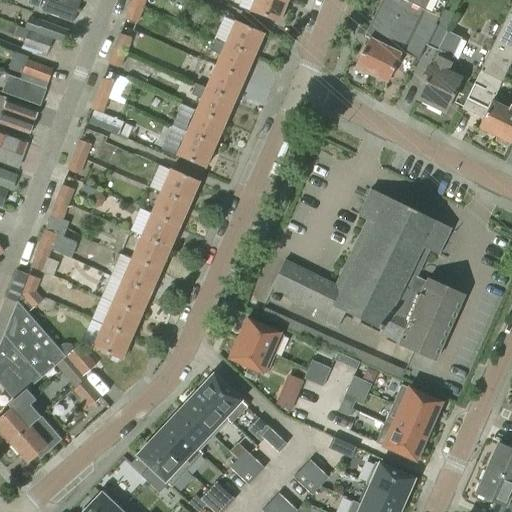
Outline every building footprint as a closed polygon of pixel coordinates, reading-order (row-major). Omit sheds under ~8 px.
[(36,8),(39,0),(26,0),(25,4),(36,8)] [(77,10),(55,2),(49,0),(43,0),(40,11),(72,23),(77,10)] [(56,0),(55,2),(77,10),(80,0),(56,0)] [(131,0),(130,4),(142,8),(145,0),(131,0)] [(241,0),(239,8),(249,11),(249,12),(277,22),(285,0),(241,0)] [(438,17),(402,0),(381,0),(363,38),(367,39),(353,67),(385,83),(400,53),(417,61),(425,45),(438,17)] [(402,0),(438,17),(442,9),(446,0),(402,0)] [(137,24),(142,8),(130,4),(124,19),(137,24)] [(511,4),(479,71),(460,109),(481,119),(477,128),(495,137),(494,141),(498,143),(501,145),(508,143),(510,144),(511,139),(511,106),(508,105),(505,110),(490,102),(500,82),(506,68),(511,56),(511,4)] [(0,16),(11,19),(13,8),(0,5),(0,16)] [(455,15),(442,9),(438,17),(425,45),(439,52),(431,68),(427,67),(419,84),(422,85),(416,98),(444,112),(459,80),(444,73),(461,38),(447,31),(455,15)] [(28,18),(24,29),(63,42),(67,31),(41,22),(40,23),(28,18)] [(225,45),(224,46),(251,58),(261,35),(234,23),(225,45)] [(17,27),(13,36),(24,40),(27,31),(17,27)] [(24,40),(21,46),(46,55),(51,39),(27,31),(24,40)] [(125,53),(131,38),(119,34),(113,48),(125,53)] [(220,55),(215,67),(242,79),(251,58),(224,46),(225,45),(215,41),(210,51),(220,55)] [(119,68),(125,53),(113,48),(108,64),(119,68)] [(26,60),(21,74),(47,84),(52,70),(26,60)] [(215,67),(205,89),(232,101),(242,79),(215,67)] [(2,93),(38,107),(45,90),(8,76),(2,93)] [(108,98),(114,83),(102,79),(96,93),(108,98)] [(201,100),(196,110),(223,122),(232,101),(205,89),(196,85),(191,95),(201,100)] [(102,113),(108,98),(96,93),(90,109),(102,113)] [(1,111),(33,122),(37,109),(5,98),(1,111)] [(196,110),(186,133),(213,145),(223,122),(196,110)] [(1,111),(0,112),(0,124),(28,135),(33,122),(1,111)] [(93,111),(88,124),(118,135),(122,122),(93,111)] [(0,133),(0,147),(21,155),(26,143),(0,133)] [(213,145),(186,133),(176,156),(203,168),(213,145)] [(84,161),(90,145),(78,140),(72,156),(84,161)] [(0,147),(0,162),(16,169),(21,155),(0,147)] [(79,175),(84,161),(72,156),(66,170),(79,175)] [(0,171),(0,184),(10,188),(14,176),(0,171)] [(170,171),(160,192),(187,204),(197,182),(170,171)] [(68,205),(73,190),(61,185),(56,200),(68,205)] [(463,294),(427,278),(425,282),(414,277),(427,251),(436,255),(449,228),(370,190),(357,217),(366,221),(334,286),(283,261),(270,287),(317,310),(313,317),(336,329),(344,313),(379,330),(377,333),(398,343),(397,346),(433,362),(463,294)] [(151,215),(178,226),(187,204),(160,192),(151,215)] [(62,220),(68,205),(56,200),(50,215),(62,220)] [(151,215),(141,236),(168,248),(178,226),(151,215)] [(51,250),(56,235),(44,230),(38,245),(51,250)] [(131,259),(131,260),(158,272),(168,248),(141,236),(141,237),(128,231),(118,254),(131,259)] [(47,258),(51,250),(38,245),(30,267),(52,276),(58,263),(47,258)] [(131,260),(122,282),(148,293),(158,272),(131,260)] [(20,293),(34,291),(38,279),(27,275),(20,293)] [(122,282),(112,302),(139,314),(148,293),(122,282)] [(42,300),(34,291),(20,293),(33,308),(42,300)] [(0,416),(0,433),(9,444),(39,417),(28,404),(33,401),(25,392),(65,357),(15,300),(0,339),(0,380),(15,398),(7,405),(9,408),(0,416)] [(112,302),(102,326),(129,338),(139,314),(112,302)] [(279,315),(263,308),(260,316),(275,323),(279,315)] [(245,319),(237,339),(274,355),(282,336),(245,319)] [(129,338),(102,326),(93,348),(119,360),(129,338)] [(237,339),(228,358),(265,374),(274,355),(237,339)] [(95,365),(78,345),(65,356),(82,376),(95,365)] [(336,353),(333,361),(344,365),(347,358),(336,353)] [(347,358),(344,365),(355,370),(358,362),(347,358)] [(402,370),(386,363),(383,371),(399,378),(402,370)] [(212,375),(197,391),(230,423),(245,407),(212,375)] [(84,380),(72,391),(87,408),(99,397),(84,380)] [(400,385),(391,404),(431,422),(440,402),(400,385)] [(284,389),(277,405),(289,410),(296,394),(284,389)] [(230,423),(197,391),(182,408),(212,436),(227,420),(230,424),(230,423)] [(343,397),(339,404),(351,409),(354,402),(343,397)] [(339,404),(336,411),(347,416),(351,409),(339,404)] [(391,404),(383,424),(390,427),(391,425),(423,440),(431,422),(391,404)] [(182,408),(167,423),(200,455),(201,454),(198,451),(212,436),(182,408)] [(48,428),(39,417),(9,444),(26,463),(37,453),(40,456),(59,440),(48,428)] [(167,423),(152,439),(186,471),(200,455),(167,423)] [(390,427),(382,446),(414,460),(423,440),(391,425),(390,427)] [(285,444),(267,427),(259,435),(277,453),(285,444)] [(327,448),(350,459),(355,448),(332,437),(327,448)] [(170,487),(186,471),(152,439),(136,456),(148,467),(155,473),(166,484),(170,487)] [(497,444),(485,471),(511,482),(511,450),(510,450),(497,444)] [(263,468),(244,451),(236,459),(255,477),(263,468)] [(247,485),(255,477),(236,459),(229,467),(247,485)] [(300,469),(319,486),(327,478),(308,460),(300,469)] [(374,462),(364,484),(402,500),(412,479),(374,462)] [(148,467),(140,476),(146,482),(158,493),(166,484),(155,473),(148,467)] [(319,486),(300,469),(292,478),(310,495),(319,486)] [(511,482),(485,471),(475,494),(494,502),(490,511),(509,511),(511,506),(511,504),(506,502),(507,499),(511,501),(511,482)] [(233,500),(215,482),(207,491),(225,508),(233,500)] [(351,501),(375,511),(397,511),(402,500),(364,484),(369,486),(360,505),(351,501)] [(117,511),(125,505),(106,487),(83,511),(117,511)] [(212,511),(221,511),(225,508),(207,491),(199,499),(212,511)] [(279,511),(294,511),(296,511),(277,494),(269,502),(279,511)] [(375,511),(351,501),(346,511),(375,511)] [(279,511),(269,502),(261,511),(262,511),(279,511)]
